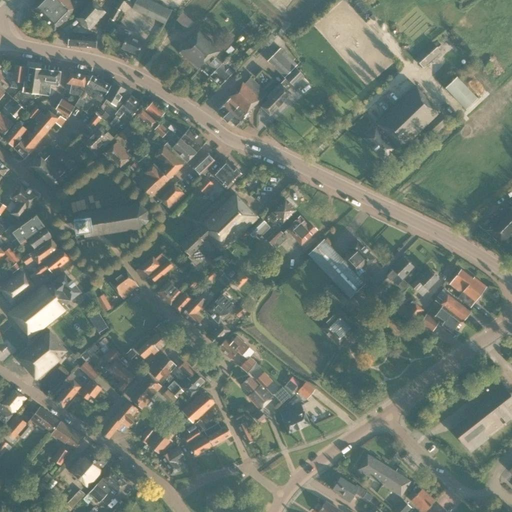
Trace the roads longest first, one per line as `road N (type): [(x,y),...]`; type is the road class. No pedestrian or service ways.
road 1 (primary): [(511,278),(456,242),(222,133)]
road 2 (primary): [(222,133),(126,70),(0,38)]
road 3 (residential): [(250,467),(216,390),(225,366),(185,328)]
road 4 (tertiary): [(386,415),(511,320)]
road 5 (residential): [(386,415),(458,488),(501,490)]
road 6 (residential): [(185,328),(92,432)]
road 7 (tertiary): [(281,493),(386,415)]
